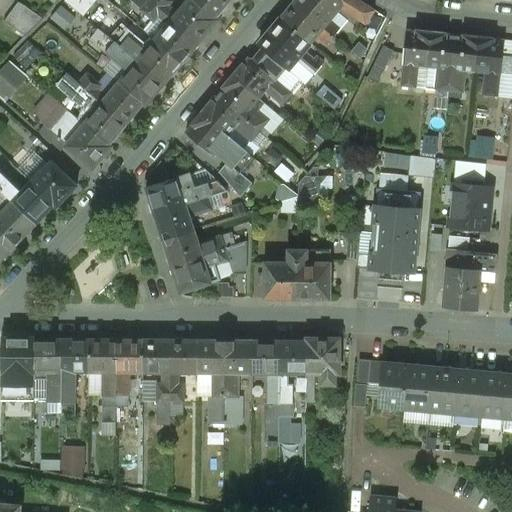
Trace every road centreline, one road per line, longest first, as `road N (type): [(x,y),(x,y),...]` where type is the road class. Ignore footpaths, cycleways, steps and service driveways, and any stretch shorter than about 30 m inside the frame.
road 1 (residential): [(0,317),(511,333)]
road 2 (residential): [(0,312),(264,0)]
